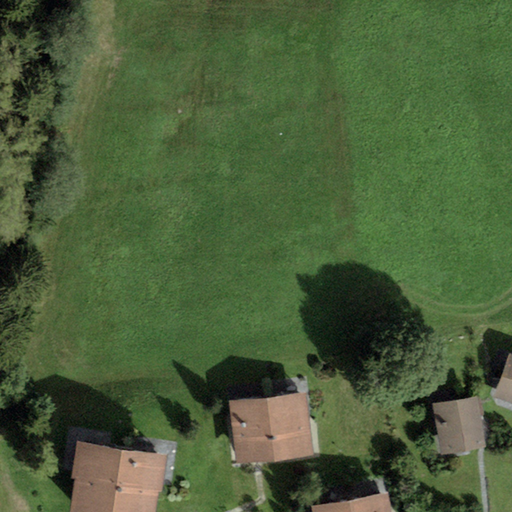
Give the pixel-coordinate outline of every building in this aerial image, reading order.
[(511,353),(508,353),(494,393),(511,399),(511,353)] [(307,395),(231,403),(237,463),(313,455),(307,395)] [(478,399),(434,405),(441,454),(485,448),(478,399)] [(169,456),(76,442),(71,478),(74,480),(69,511),(154,511),(157,491),(163,492),(169,456)] [(390,511),(388,495),(311,508),(311,511),(390,511)]
